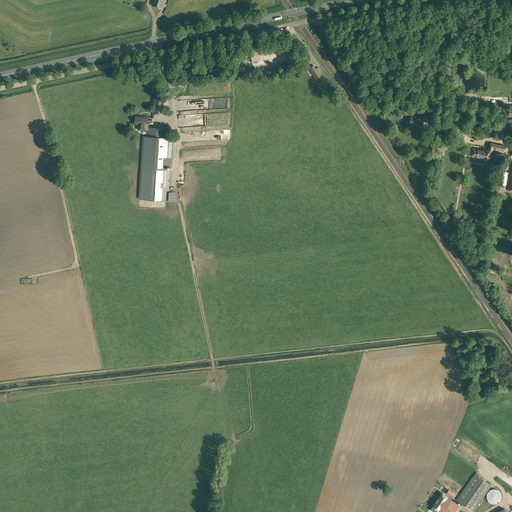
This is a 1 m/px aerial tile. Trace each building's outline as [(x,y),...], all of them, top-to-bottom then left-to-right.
[(163,0),(152,0),(151,5),(161,8),(163,0)] [(321,76),(318,72),(320,71),(317,67),(316,68),(313,65),(309,68),(317,78),(321,76)] [(153,112),(162,112),(162,96),(153,96),(153,112)] [(148,117),(135,116),(134,123),(138,123),(137,130),(148,131),(147,136),(143,136),(139,198),(169,200),(171,169),(166,169),(166,165),(171,165),(173,137),(168,137),(168,128),(147,127),(148,117)] [(423,116),(423,119),(411,116),(409,123),(418,126),(421,127),(423,121),(426,122),(427,117),(423,116)] [(473,148),(471,155),(484,158),(483,159),(490,160),(492,148),(495,148),(495,149),(499,150),(499,149),(504,150),(505,146),(490,143),(489,150),(485,149),(484,150),(473,148)] [(456,478),(460,481),(465,471),(461,469),(456,478)] [(475,473),(456,500),(473,511),(491,485),(475,473)] [(501,497),(501,496),(501,494),(500,493),(500,492),(499,491),(497,490),(496,489),(495,489),(493,489),(492,489),(491,490),(490,490),(489,491),(488,492),(487,493),(487,495),(487,496),(487,498),(487,499),(488,500),(489,501),(490,502),(491,503),(492,503),(494,503),(495,503),(496,503),(498,502),(499,501),(500,500),(500,499),(501,497)] [(454,511),(459,506),(451,501),(452,499),(442,493),(433,507),(438,510),(440,511),(441,511),(442,511),(454,511)]
